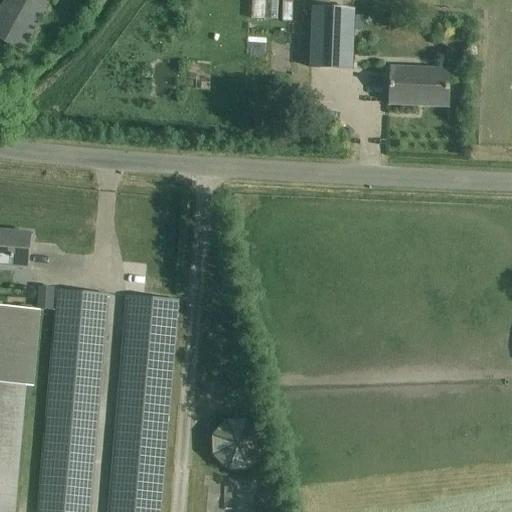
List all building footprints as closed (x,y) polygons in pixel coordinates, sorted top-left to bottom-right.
[(51,0),(5,0),(0,11),(0,41),(23,54),(51,0)] [(354,11),(314,10),(311,69),(351,71),(354,11)] [(450,73),(392,70),(390,105),(448,107),(450,73)] [(31,235),(0,232),(0,267),(28,270),(31,235)] [(87,511),(109,296),(79,294),(59,292),(36,511),(87,511)] [(128,298),(107,511),(157,511),(178,303),(128,298)] [(0,511),(15,511),(27,386),(35,387),(42,313),(0,309),(0,511)] [(217,433),(215,437),(213,442),(213,446),(213,451),(214,455),(216,459),(219,463),(222,466),(226,468),(230,470),(234,471),(239,471),(243,470),(247,468),(251,466),(255,463),(257,459),(259,455),(261,451),(261,446),(260,441),(259,437),(257,433),(253,429),(250,426),(246,424),(241,423),(237,423),(232,423),(227,424),(223,427),(220,430),(217,433)]
